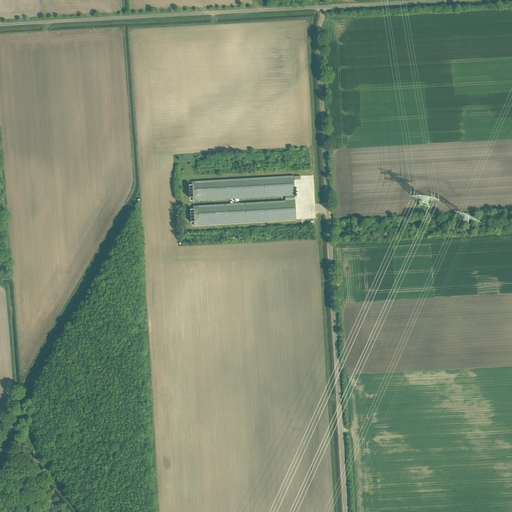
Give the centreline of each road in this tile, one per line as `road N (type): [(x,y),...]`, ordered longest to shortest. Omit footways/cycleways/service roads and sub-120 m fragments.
road 1 (unclassified): [(346,511),(318,41),(323,7)]
road 2 (unclassified): [(0,28),(323,7)]
road 3 (unclassified): [(323,7),(473,0)]
